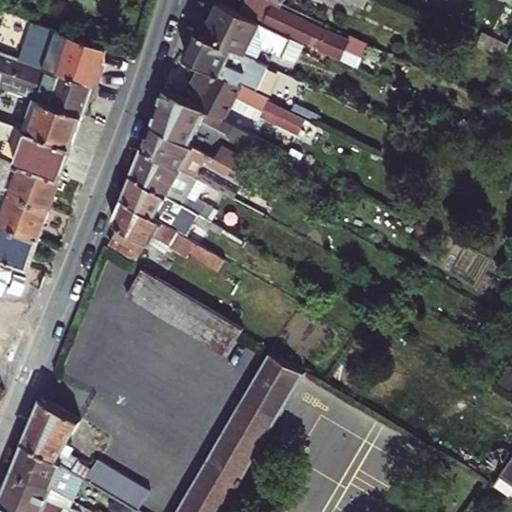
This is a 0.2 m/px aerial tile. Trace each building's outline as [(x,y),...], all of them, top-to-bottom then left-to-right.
[(219,2),(215,0),(212,0),(204,17),(211,20),(219,2)] [(272,2),(273,0),(247,0),(246,3),(254,7),(250,16),(263,22),(264,20),(320,46),(319,49),(340,59),(346,47),(363,55),(369,42),(351,33),(349,38),(272,2)] [(250,16),(219,2),(211,20),(204,17),(201,23),(198,29),(256,57),(262,46),(281,55),(291,36),(263,22),(250,16)] [(511,13),(500,38),(510,42),(511,37),(511,13)] [(107,47),(35,21),(21,57),(97,84),(100,77),(102,70),(99,69),(107,47)] [(256,57),(198,29),(192,42),(185,56),(201,64),(294,110),(308,83),(256,57)] [(486,32),(479,46),(503,57),(510,42),(500,38),(486,32)] [(0,84),(34,97),(83,114),(84,114),(90,96),(94,97),(96,91),(98,84),(97,84),(21,57),(0,49),(0,84)] [(294,110),(201,64),(196,73),(191,82),(205,89),(198,102),(225,117),(232,104),(258,117),(260,113),(299,133),(307,117),(294,110)] [(198,102),(166,85),(154,122),(190,142),(202,119),(250,144),(254,139),(257,133),(245,127),(225,117),(198,102)] [(83,114),(34,97),(23,127),(72,144),(77,129),(83,114)] [(0,133),(10,137),(3,155),(61,176),(67,160),(72,144),(23,127),(0,118),(0,133)] [(190,142),(154,122),(149,134),(144,146),(197,177),(204,165),(241,185),(247,173),(238,169),(214,156),(190,142)] [(220,144),(214,156),(238,169),(244,157),(220,144)] [(197,177),(144,146),(138,159),(132,173),(212,220),(232,231),(238,220),(196,197),(205,181),(197,177)] [(1,154),(0,155),(0,187),(51,205),(56,190),(61,176),(3,155),(1,154)] [(128,184),(123,195),(172,225),(178,214),(207,231),(209,226),(212,220),(132,173),(128,184)] [(0,221),(40,236),(45,221),(51,205),(0,187),(0,221)] [(118,207),(113,220),(121,224),(111,240),(139,256),(149,240),(150,241),(154,234),(189,255),(190,251),(219,268),(225,257),(172,225),(123,195),(118,207)] [(212,220),(209,226),(243,246),(246,240),(232,231),(212,220)] [(0,256),(29,267),(35,251),(40,236),(0,221),(0,256)] [(156,274),(144,266),(128,293),(140,301),(156,274)] [(243,327),(156,274),(140,301),(226,353),(243,327)] [(270,352),(176,511),(221,511),(303,372),(270,352)] [(32,422),(26,440),(63,461),(74,468),(79,458),(80,457),(65,448),(82,419),(43,396),(39,405),(32,422)] [(63,461),(26,440),(20,453),(15,466),(53,487),(63,461)] [(99,457),(93,466),(87,476),(139,508),(151,488),(99,457)] [(511,457),(497,479),(494,483),(511,495),(511,493),(511,457)] [(93,466),(79,458),(74,468),(87,476),(93,466)] [(53,487),(15,466),(10,480),(5,493),(44,511),(80,511),(71,507),(75,499),(63,492),(53,487)] [(44,511),(5,493),(0,505),(0,511),(44,511)]
